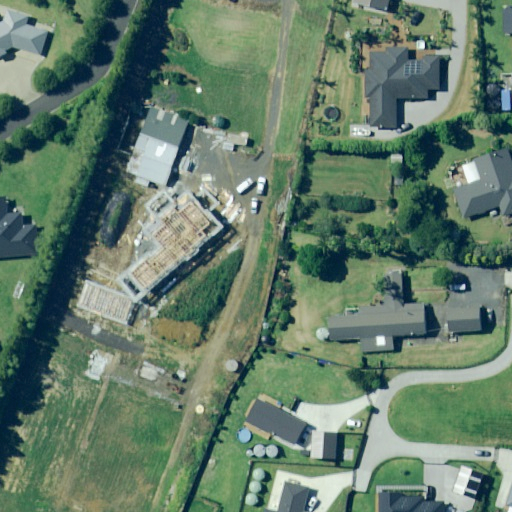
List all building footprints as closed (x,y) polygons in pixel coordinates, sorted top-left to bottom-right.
[(388,0),(356,0),(355,4),(386,11),(388,0)] [(191,12),(189,21),(204,24),(206,14),(191,12)] [(172,22),(170,31),(185,34),(187,25),(172,22)] [(170,36),(167,46),(182,50),(185,40),(170,36)] [(180,147),(190,120),(153,106),(151,110),(143,133),(141,132),(127,171),(139,176),(136,183),(148,187),(151,180),(166,185),(161,198),(109,178),(54,329),(99,345),(121,353),(140,361),(135,375),(156,383),(162,368),(191,379),(246,229),(179,204),(198,153),(180,147)] [(511,156),(508,146),(474,158),(475,161),(482,179),(456,188),(454,188),(465,219),(480,213),(481,214),(487,212),(487,211),(500,206),(502,212),(504,217),(511,214),(511,156)] [(405,185),(405,176),(398,176),(397,185),(405,185)] [(6,215),(5,198),(0,198),(0,258),(38,255),(35,227),(23,228),(21,214),(6,215)] [(405,294),(405,290),(404,273),(386,274),(388,306),(360,307),(361,314),(356,315),(345,316),(331,316),(332,340),(361,338),(362,353),(396,351),(395,349),(395,336),(428,334),(426,304),(426,303),(406,304),(405,294)] [(451,333),(483,330),(482,306),(449,308),(451,333)] [(69,366),(69,365),(73,355),(44,344),(0,462),(0,489),(20,497),(24,487),(25,487),(68,371),(70,366),(69,366)] [(98,349),(89,371),(103,376),(111,367),(115,356),(98,349)] [(224,355),(218,367),(225,370),(230,358),(224,355)] [(474,368),(463,368),(463,380),(474,380),(474,368)] [(76,449),(100,383),(75,374),(29,500),(54,509),(76,449)] [(146,511),(186,406),(111,379),(84,453),(61,511),(146,511)] [(312,394),(295,395),(295,403),(285,403),(285,406),(312,405),(312,394)]
